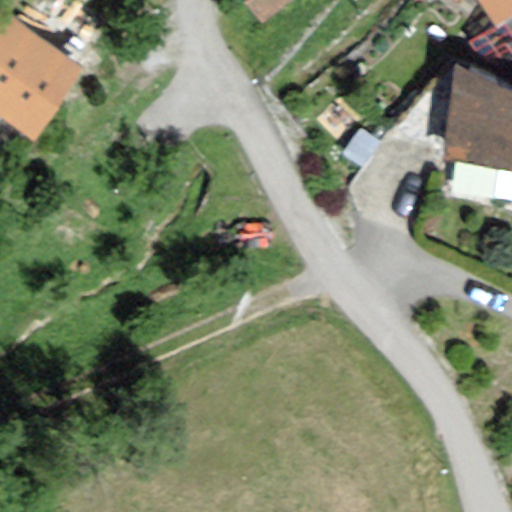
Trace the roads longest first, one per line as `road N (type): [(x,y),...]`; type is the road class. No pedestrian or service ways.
road 1 (residential): [(486,511),(454,426),(289,197),(212,55),(198,0)]
road 2 (track): [(0,403),(130,368),(336,272)]
